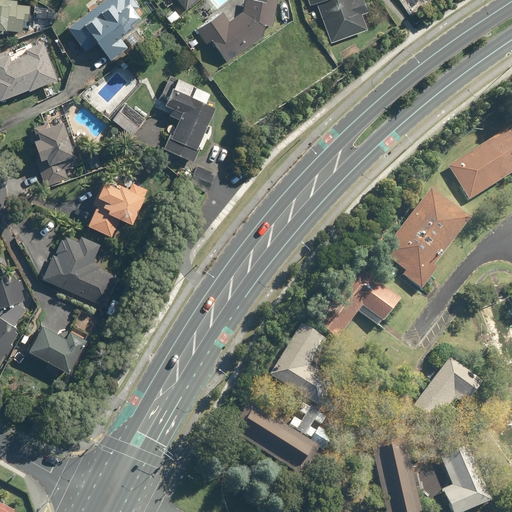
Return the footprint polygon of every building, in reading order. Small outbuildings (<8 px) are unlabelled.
[(22,21),(27,22),(28,6),(23,5),(23,3),(19,3),(18,5),(15,5),(15,2),(9,1),(9,0),(0,0),(0,31),(20,33),(22,21)] [(131,0),(101,0),(64,25),(83,54),(97,45),(108,60),(127,47),(117,32),(137,19),(131,10),(136,7),(131,0)] [(177,0),(185,9),(195,0),(177,0)] [(220,11),(194,30),(205,45),(212,41),(226,61),(261,37),(263,25),(271,25),(277,0),(244,0),(241,11),(227,21),(220,11)] [(306,0),(308,7),(316,4),(329,42),(365,30),(359,14),(367,11),(362,0),(306,0)] [(0,52),(0,97),(55,79),(42,42),(31,46),(31,44),(13,50),(14,52),(7,55),(5,50),(0,52)] [(209,92),(192,84),(177,77),(164,104),(179,111),(161,149),(188,162),(214,107),(204,102),(209,92)] [(123,102),(109,119),(130,135),(143,118),(123,102)] [(43,158),(45,164),(38,167),(45,185),(67,177),(60,158),(71,154),(58,119),(32,129),(36,138),(30,140),(37,160),(43,158)] [(511,124),(445,166),(466,200),(511,172),(511,124)] [(97,155),(87,159),(90,169),(101,165),(97,155)] [(107,183),(102,181),(90,206),(94,208),(86,225),(111,237),(119,219),(129,224),(145,189),(124,179),(122,183),(110,177),(107,183)] [(436,269),(432,266),(467,220),(428,191),(380,253),(404,271),(402,275),(420,290),(436,269)] [(91,262),(99,244),(80,235),(77,242),(60,235),(40,279),(106,308),(119,278),(97,268),(98,266),(91,262)] [(398,300),(377,284),(355,268),(314,322),(336,338),(356,311),(378,327),(398,300)] [(0,306),(24,299),(15,270),(1,274),(0,271),(0,306)] [(511,302),(511,299),(479,310),(500,368),(511,364),(511,302)] [(15,303),(4,319),(0,316),(0,360),(20,330),(13,325),(24,308),(15,303)] [(66,373),(80,348),(86,338),(63,326),(57,335),(40,325),(25,350),(66,373)] [(268,376),(293,391),(317,407),(330,386),(315,377),(317,372),(308,366),(325,340),(299,325),(268,376)] [(480,386),(471,379),(448,360),(412,405),(435,424),(454,400),(463,407),(480,386)] [(299,478),(318,448),(322,451),(331,437),(318,429),(316,432),(309,428),(313,421),(319,425),(325,417),(303,403),(297,411),(303,415),(299,422),(293,418),(287,428),(249,403),(230,433),(299,478)] [(511,409),(486,425),(511,469),(511,409)] [(419,511),(403,443),(369,451),(384,511),(419,511)] [(440,457),(451,484),(440,489),(450,511),(465,511),(489,502),(465,446),(440,457)]
